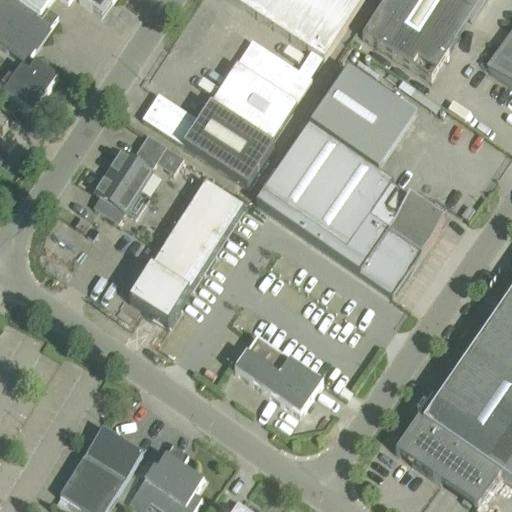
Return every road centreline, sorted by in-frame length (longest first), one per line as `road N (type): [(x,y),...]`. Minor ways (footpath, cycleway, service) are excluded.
road 1 (unclassified): [(315,495),(0,269)]
road 2 (unclassified): [(511,211),(315,495)]
road 3 (unclassified): [(169,0),(0,252)]
